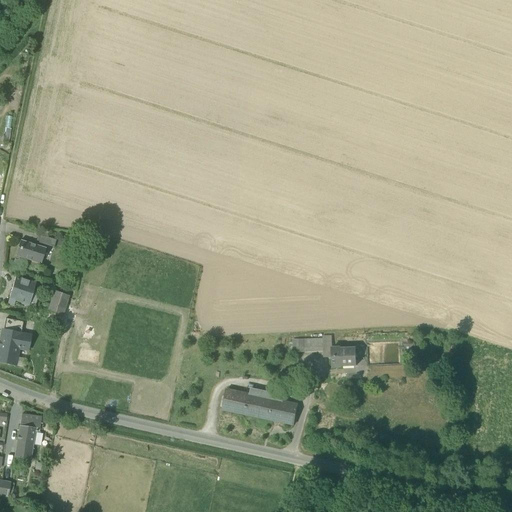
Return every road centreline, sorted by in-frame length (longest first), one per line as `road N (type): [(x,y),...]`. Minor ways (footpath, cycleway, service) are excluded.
road 1 (unclassified): [(511,511),(39,399),(0,382)]
road 2 (track): [(0,219),(47,0)]
